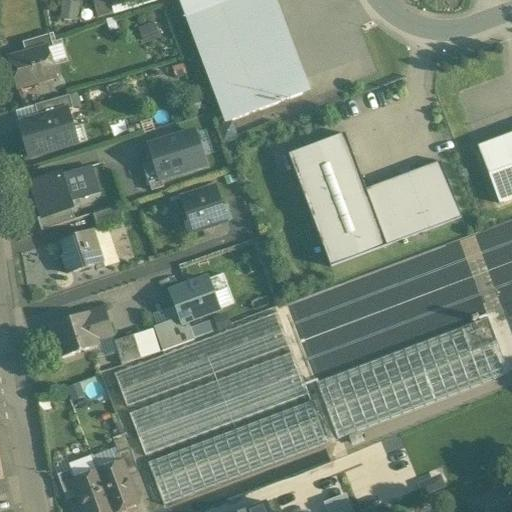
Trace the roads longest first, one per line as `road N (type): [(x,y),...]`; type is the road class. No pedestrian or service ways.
road 1 (unclassified): [(511,14),(467,31),(422,30),(379,0)]
road 2 (secondary): [(37,511),(13,380)]
